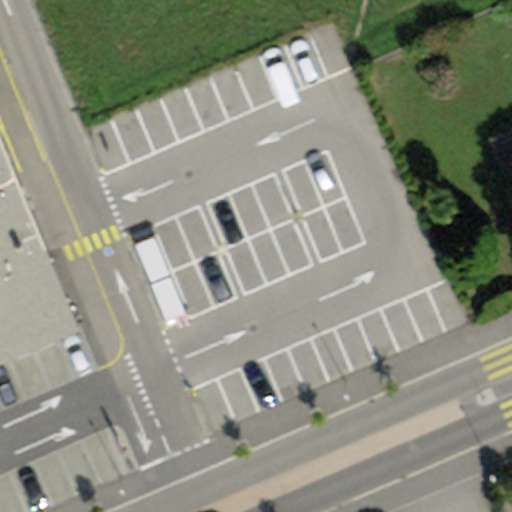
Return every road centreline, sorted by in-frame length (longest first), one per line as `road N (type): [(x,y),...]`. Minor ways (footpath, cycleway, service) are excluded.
road 1 (tertiary): [(511,359),(156,511)]
road 2 (tertiary): [(287,511),(511,414)]
